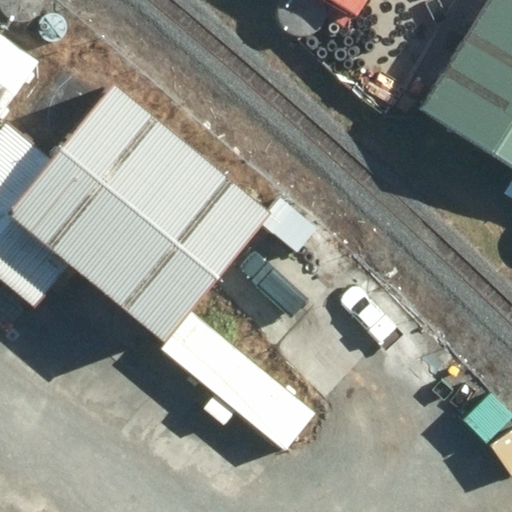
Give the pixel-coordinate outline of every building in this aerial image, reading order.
[(341,0),(363,14),(371,0),(341,0)] [(511,0),(495,0),(428,105),(511,159),(511,0)] [(0,31),(0,111),(38,59),(0,31)] [(69,264),(165,344),(192,312),(262,225),(271,213),(268,211),(115,85),(52,160),(6,123),(0,130),(0,279),(34,308),(69,264)] [(318,228),(280,197),(268,211),(271,213),(262,225),(297,253),(318,228)] [(160,350),(215,395),(203,409),(224,426),(236,411),(285,451),(316,413),(192,312),(165,344),(160,350)] [(458,357),(438,379),(462,401),(482,378),(458,357)]
